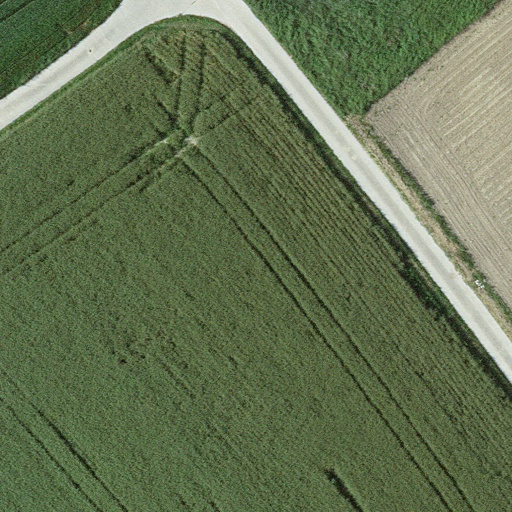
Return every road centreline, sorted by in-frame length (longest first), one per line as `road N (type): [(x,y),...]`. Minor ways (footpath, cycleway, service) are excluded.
road 1 (track): [(511,384),(214,0)]
road 2 (track): [(0,115),(162,0)]
